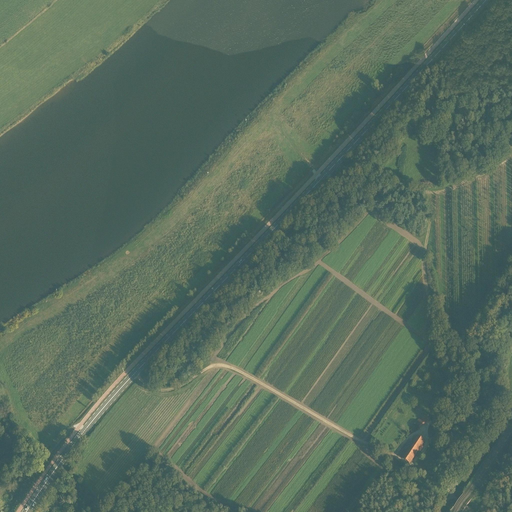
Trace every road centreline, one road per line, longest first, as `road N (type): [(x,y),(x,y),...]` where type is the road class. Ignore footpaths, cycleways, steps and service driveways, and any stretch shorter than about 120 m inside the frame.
road 1 (secondary): [(26,511),(108,402),(485,0)]
road 2 (track): [(362,441),(225,366),(170,390),(134,374)]
road 3 (track): [(426,236),(428,351),(362,441)]
road 4 (track): [(434,194),(321,178),(301,152)]
road 5 (track): [(451,492),(510,415),(510,390)]
